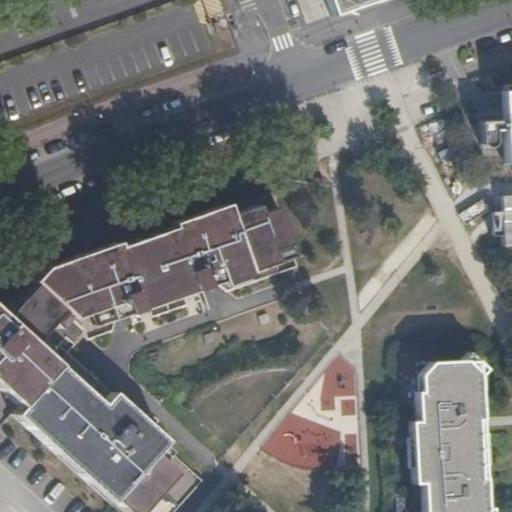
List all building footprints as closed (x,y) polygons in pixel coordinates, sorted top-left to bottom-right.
[(323,0),(329,18),(375,0),(323,0)] [(491,136),(501,135),(502,146),(502,149),(503,164),(503,168),(511,167),(511,94),(499,95),(500,115),(500,123),(475,125),(477,149),(491,148),(491,136)] [(0,395),(18,411),(12,417),(110,505),(112,503),(122,511),(142,511),(174,476),(153,458),(163,445),(109,396),(98,407),(31,347),(62,315),(71,322),(88,316),(101,312),(105,324),(124,318),(234,279),(278,264),(274,253),(287,248),(275,212),(256,218),(253,210),(227,219),(222,208),(167,228),(169,231),(116,250),(114,246),(40,271),(29,285),(31,288),(2,320),(0,319),(0,395)] [(291,260),(287,248),(274,253),(278,264),(291,260)] [(101,312),(88,316),(93,329),(105,324),(101,312)] [(483,511),(482,492),(479,434),(479,418),(477,379),(484,371),(468,356),(460,365),(432,367),(422,379),(423,396),(418,397),(419,424),(411,424),(413,485),(422,485),(423,511),(483,511)]
